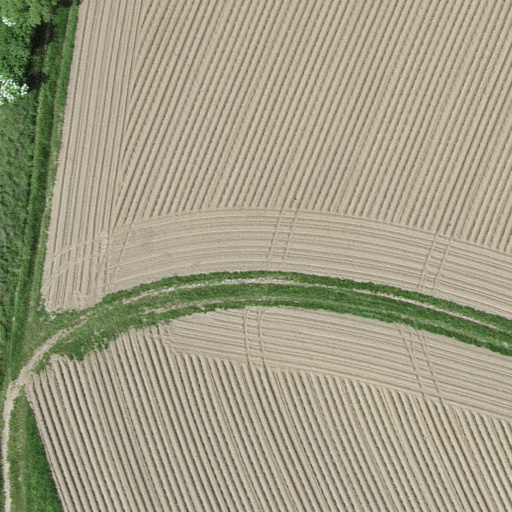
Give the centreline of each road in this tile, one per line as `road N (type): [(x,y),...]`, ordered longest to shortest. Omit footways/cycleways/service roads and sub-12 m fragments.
road 1 (track): [(12,383),(57,338),(118,309),(176,294),(329,291),(511,339)]
road 2 (track): [(14,511),(14,342),(62,0)]
